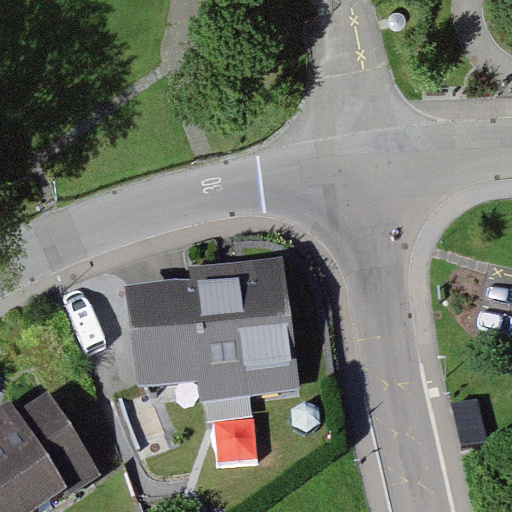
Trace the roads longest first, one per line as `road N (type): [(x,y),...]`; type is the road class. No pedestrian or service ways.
road 1 (residential): [(362,169),(215,194),(67,236),(0,269)]
road 2 (residential): [(421,511),(362,169)]
road 3 (residential): [(511,154),(362,169)]
